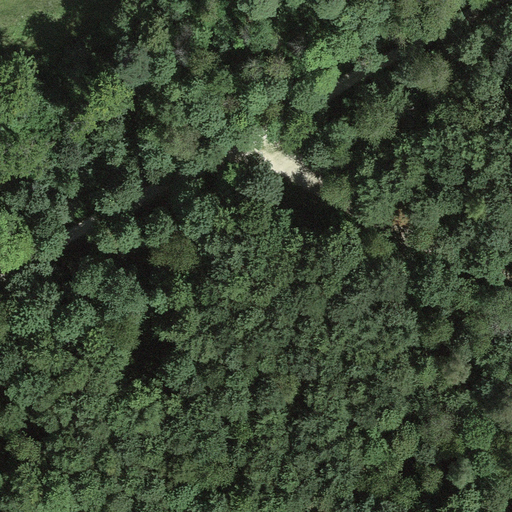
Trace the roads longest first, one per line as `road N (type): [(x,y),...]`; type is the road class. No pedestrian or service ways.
road 1 (track): [(0,274),(494,0)]
road 2 (track): [(250,136),(374,222),(511,278)]
